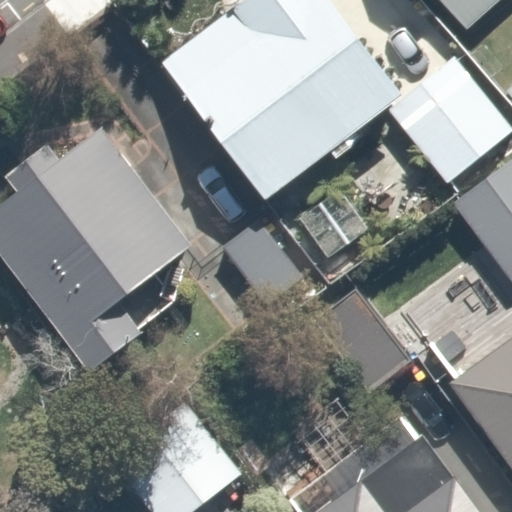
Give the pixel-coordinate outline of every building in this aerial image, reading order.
[(400,84),(334,0),(228,0),(162,53),(268,188),(400,84)] [(449,0),(476,29),(507,0),(449,0)] [(511,118),(455,47),(387,101),(449,178),(511,127),(511,118)] [(107,116),(0,193),(0,236),(66,327),(193,235),(107,116)] [(511,168),(458,207),(508,277),(511,274),(511,168)] [(261,212),(219,243),(262,303),(304,273),(261,212)] [(356,285),(318,314),(369,379),(407,350),(356,285)] [(511,339),(452,383),(511,465),(511,339)] [(178,383),(101,446),(125,475),(107,490),(124,511),(127,511),(143,499),(153,511),(186,511),(244,465),(178,383)] [(490,511),(431,428),(310,511),(490,511)]
